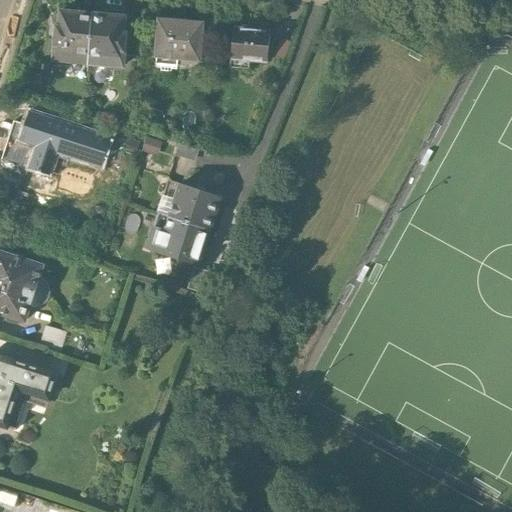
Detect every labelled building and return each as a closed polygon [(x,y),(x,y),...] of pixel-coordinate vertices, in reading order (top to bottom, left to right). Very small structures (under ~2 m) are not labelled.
[(52,60),(86,64),(91,11),(58,8),(52,60)] [(123,15),(91,11),(86,64),(121,67),(125,29),(122,29),(123,15)] [(201,19),(157,15),(153,67),(175,69),(176,58),(197,59),(201,19)] [(233,29),(230,59),(266,62),(269,33),(233,29)] [(291,41),(281,37),(273,56),(282,60),(291,41)] [(106,141),(28,115),(20,140),(37,146),(30,168),(47,173),(54,153),(97,167),(106,141)] [(218,198),(177,185),(161,233),(150,230),(145,247),(196,264),(218,198)] [(42,263),(0,249),(0,313),(23,321),(28,309),(33,308),(39,307),(43,305),(47,300),(49,294),(48,288),(45,284),(42,280),(37,278),(42,263)] [(65,333),(44,326),(38,344),(59,351),(65,333)] [(56,370),(0,351),(0,423),(4,425),(16,388),(46,398),(56,370)]
